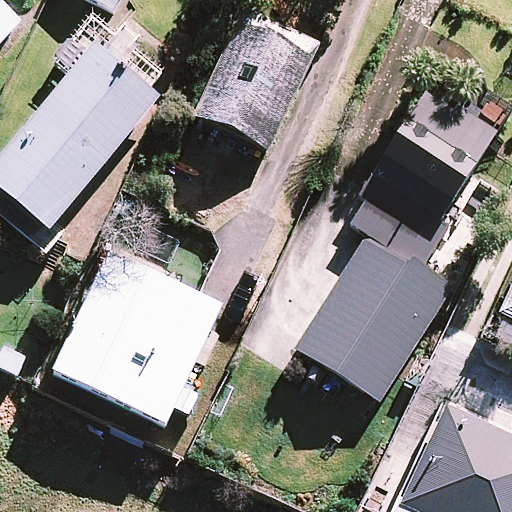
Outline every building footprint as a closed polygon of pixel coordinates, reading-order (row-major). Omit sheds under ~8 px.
[(118,0),(85,0),(113,13),(118,0)] [(0,53),(22,31),(0,9),(0,53)] [(319,46),(246,12),(196,121),(201,123),(188,150),(229,169),(242,142),(268,154),(319,46)] [(0,217),(51,258),(69,235),(59,227),(159,104),(150,96),(166,76),(134,50),(146,34),(129,20),(117,36),(96,19),(58,66),(72,78),(0,167),(0,217)] [(495,138),(426,95),(395,145),(465,188),(495,138)] [(298,171),(268,157),(203,290),(233,305),(298,171)] [(450,211),(379,165),(357,200),(367,207),(350,233),(365,242),(296,353),(378,404),(453,286),(426,269),(449,232),(440,226),(450,211)] [(222,304),(112,249),(53,367),(163,422),(222,304)] [(511,292),(500,318),(511,323),(511,292)] [(511,511),(511,436),(446,407),(398,511),(511,511)]
